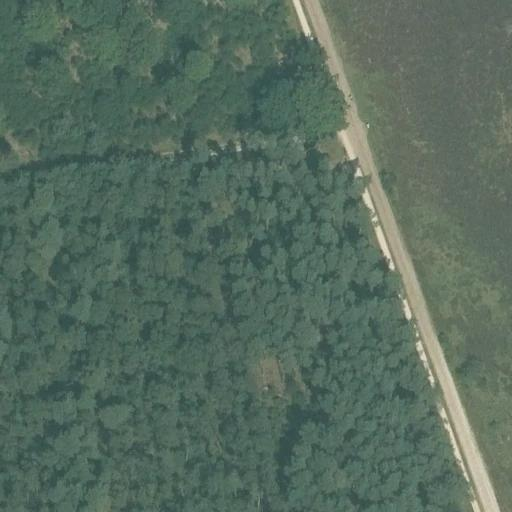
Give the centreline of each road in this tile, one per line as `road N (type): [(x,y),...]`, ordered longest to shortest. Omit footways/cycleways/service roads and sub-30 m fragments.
road 1 (track): [(495,511),(360,130)]
road 2 (track): [(360,130),(314,0)]
